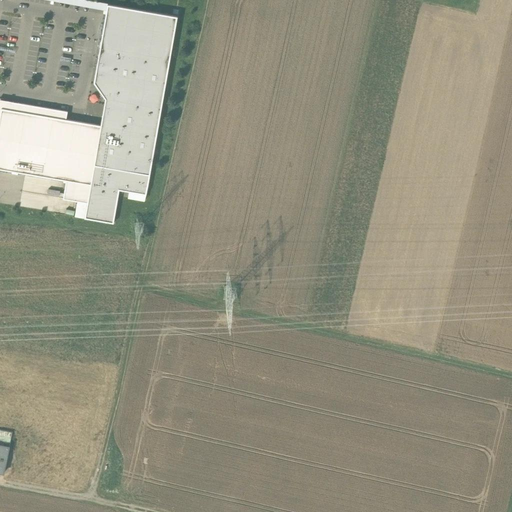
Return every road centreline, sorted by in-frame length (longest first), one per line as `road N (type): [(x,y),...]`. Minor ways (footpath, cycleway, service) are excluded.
road 1 (track): [(83,496),(204,0)]
road 2 (track): [(511,378),(131,289)]
road 3 (track): [(0,482),(147,511)]
